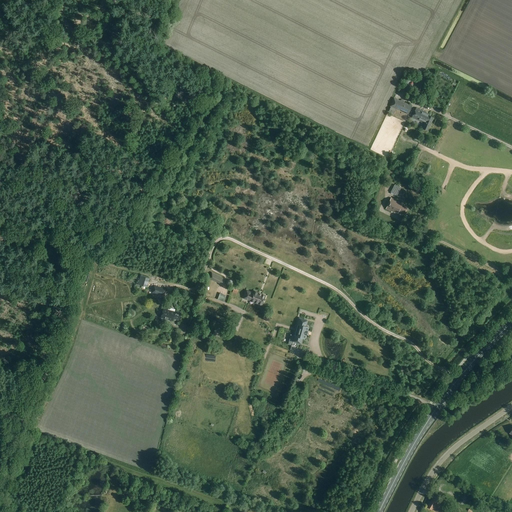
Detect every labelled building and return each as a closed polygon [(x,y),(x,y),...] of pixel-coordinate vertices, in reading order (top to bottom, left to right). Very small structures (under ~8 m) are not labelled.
[(422,92),(428,78),(422,75),(416,89),(422,92)] [(428,106),(431,101),(424,97),(422,102),(428,106)] [(409,113),(412,106),(395,98),(391,106),(409,113)] [(427,131),(433,117),(429,116),(430,115),(425,113),(426,112),(416,108),(412,118),(424,123),(422,128),(427,131)] [(390,192),(395,194),(397,195),(401,188),(394,184),(390,192)] [(405,214),(408,208),(402,205),(402,204),(391,198),(386,209),(394,213),(395,212),(398,213),(399,212),(405,214)] [(193,250),(196,245),(183,238),(180,243),(193,250)] [(223,286),(227,279),(212,272),(209,278),(223,286)] [(149,278),(140,275),(137,284),(146,286),(149,278)] [(164,296),(166,289),(154,286),(152,293),(164,296)] [(253,294),(247,291),(244,298),(251,301),(251,300),(262,304),(265,296),(261,295),(258,293),(258,294),(254,292),(253,294)] [(178,320),(181,312),(174,310),(174,311),(163,308),(160,317),(172,321),(173,319),(178,320)] [(305,338),(309,326),(306,325),(308,320),(299,317),(297,324),(299,325),(296,335),(294,334),(292,341),(301,344),(303,338),(305,338)] [(432,509),(437,511),(444,511),(447,508),(436,502),(436,501),(432,498),(427,507),(432,509)]
